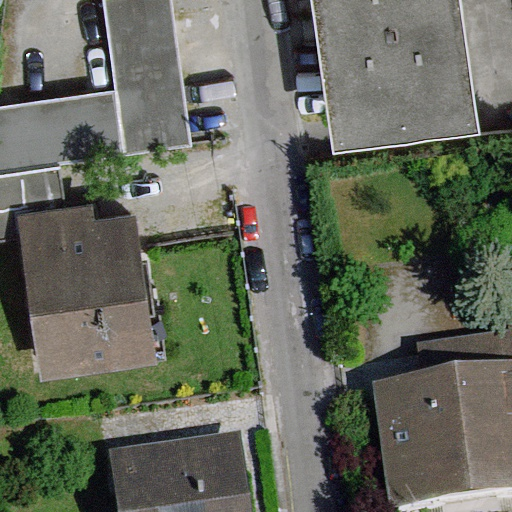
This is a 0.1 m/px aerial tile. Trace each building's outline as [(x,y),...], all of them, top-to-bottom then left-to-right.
[(171,0),(103,0),(114,83),(123,148),(190,139),(171,0)] [(325,0),(343,114),(461,97),(447,0),(325,0)] [(123,148),(114,83),(0,99),(0,164),(57,157),(123,148)] [(63,203),(57,157),(0,164),(0,226),(25,224),(22,209),(63,203)] [(22,209),(25,224),(44,355),(143,341),(124,210),(86,215),(83,200),(63,203),(22,209)] [(381,397),(396,510),(511,493),(511,335),(417,349),(423,391),(381,397)] [(124,511),(238,511),(229,445),(117,463),(124,511)]
